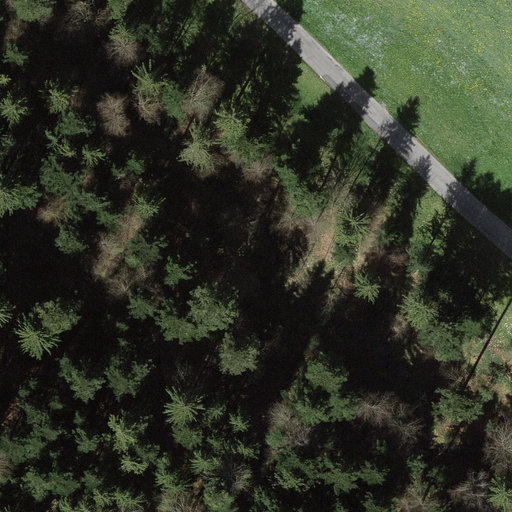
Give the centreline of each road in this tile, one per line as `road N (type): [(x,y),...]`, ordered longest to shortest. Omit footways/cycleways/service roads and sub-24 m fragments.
road 1 (track): [(139,511),(165,404),(153,335),(0,200)]
road 2 (unclassified): [(256,0),(511,249)]
